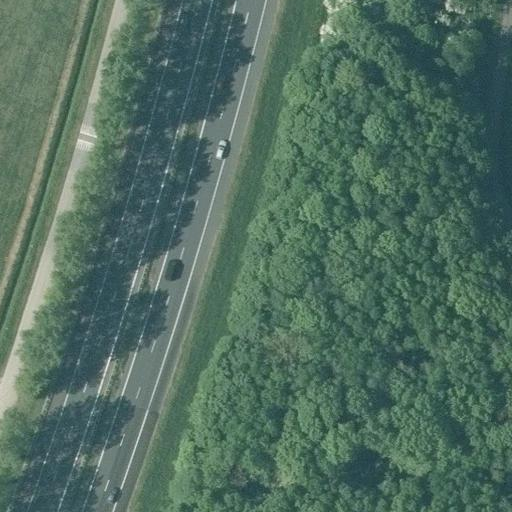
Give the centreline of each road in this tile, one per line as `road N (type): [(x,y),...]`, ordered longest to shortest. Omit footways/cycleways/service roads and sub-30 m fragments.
road 1 (motorway): [(196,0),(40,511)]
road 2 (motorway): [(98,511),(249,0)]
road 3 (unclassified): [(0,414),(122,0)]
